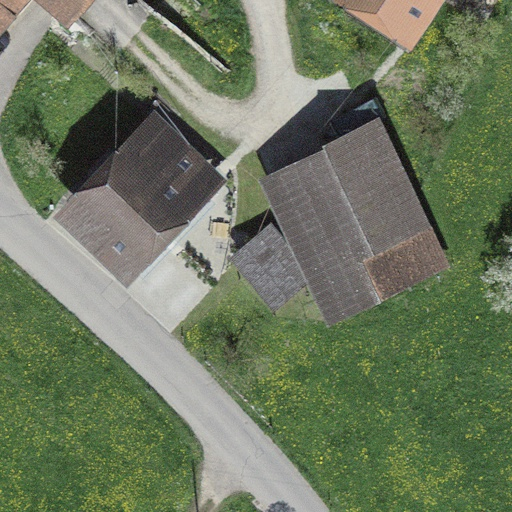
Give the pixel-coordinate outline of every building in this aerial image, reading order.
[(57,0),(68,10),(76,0),(57,0)] [(147,0),(215,47),(238,14),(218,0),(147,0)] [(357,0),(406,31),(426,0),(357,0)] [(79,212),(129,259),(208,176),(158,129),(79,212)] [(269,179),(334,319),(437,271),(372,131),(269,179)] [(306,277),(267,232),(240,255),(278,301),(306,277)]
